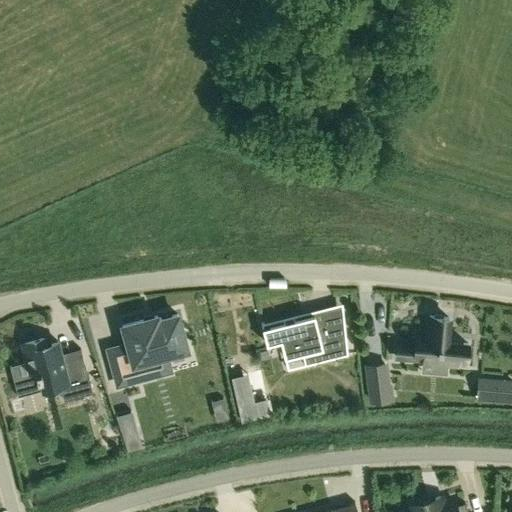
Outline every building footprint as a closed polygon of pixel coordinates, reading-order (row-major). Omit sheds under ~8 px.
[(144,360),(187,349),(177,314),(158,319),(157,316),(122,325),(130,353),(110,358),(118,384),(148,376),(144,360)] [(270,326),(265,327),(264,323),(261,323),(266,344),(276,341),(280,340),(284,357),(331,346),(333,357),(347,354),(347,350),(346,350),(343,320),(317,327),(315,318),(315,319),(313,314),(304,316),(293,318),(293,319),(269,325),(270,326)] [(429,316),(427,333),(416,332),(415,344),(397,343),(396,357),(466,363),(467,344),(446,341),(449,317),(429,316)] [(22,342),(24,350),(30,374),(35,373),(37,379),(40,378),(43,389),(60,384),(64,400),(77,396),(77,397),(92,392),(80,348),(60,354),(57,341),(51,342),(51,344),(45,346),(43,337),(29,340),(22,342)] [(371,401),(389,399),(385,363),(367,366),(371,401)] [(231,377),(238,407),(254,403),(247,374),(231,377)] [(494,399),(511,400),(511,386),(495,385),(494,399)] [(131,412),(115,417),(126,450),(141,445),(131,412)] [(467,511),(465,502),(455,505),(454,499),(442,502),(440,496),(412,504),(413,511),(467,511)] [(353,511),(352,504),(355,503),(354,502),(351,503),(316,511),(353,511)]
